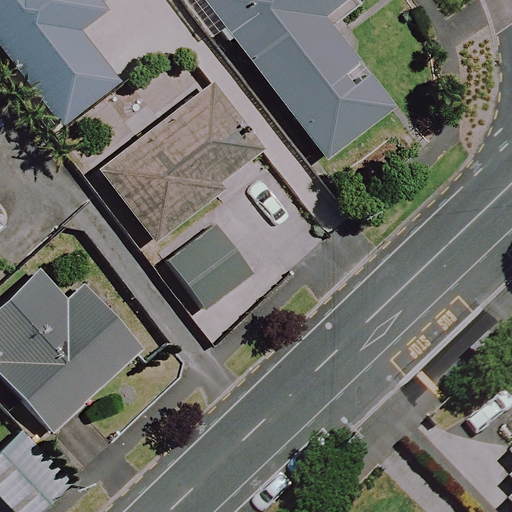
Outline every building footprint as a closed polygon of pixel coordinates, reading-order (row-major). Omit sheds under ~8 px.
[(102,0),(0,0),(0,51),(58,131),(116,88),(77,34),(102,16),(95,5),(102,0)] [(344,0),(198,0),(323,160),(388,109),(319,20),(344,0)] [(255,158),(207,94),(99,175),(151,244),(213,198),(209,193),(255,158)] [(250,278),(212,231),(167,267),(204,314),(250,278)] [(63,304),(37,274),(0,306),(0,379),(44,431),(134,353),(80,290),(63,304)] [(37,511),(66,485),(17,434),(0,450),(0,500),(11,511),(37,511)]
